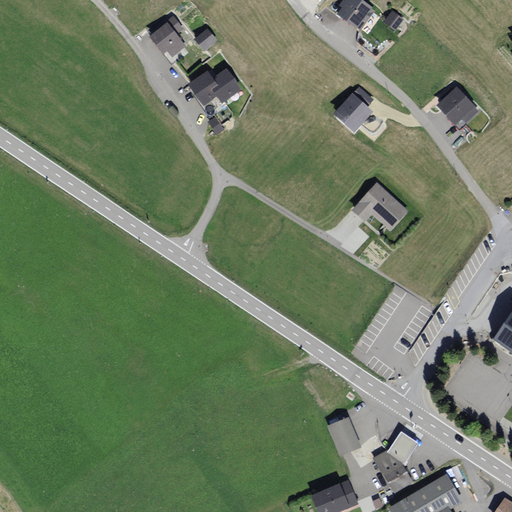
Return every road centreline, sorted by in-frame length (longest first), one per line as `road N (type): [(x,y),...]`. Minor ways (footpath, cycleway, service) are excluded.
road 1 (residential): [(511,237),(410,105),(314,28),(294,0)]
road 2 (primary): [(398,404),(184,259)]
road 3 (primary): [(184,259),(0,136)]
road 4 (residential): [(217,179),(147,61),(96,0)]
road 5 (residential): [(398,404),(511,247)]
road 6 (primary): [(511,478),(398,404)]
road 7 (residential): [(334,241),(244,186),(217,179)]
